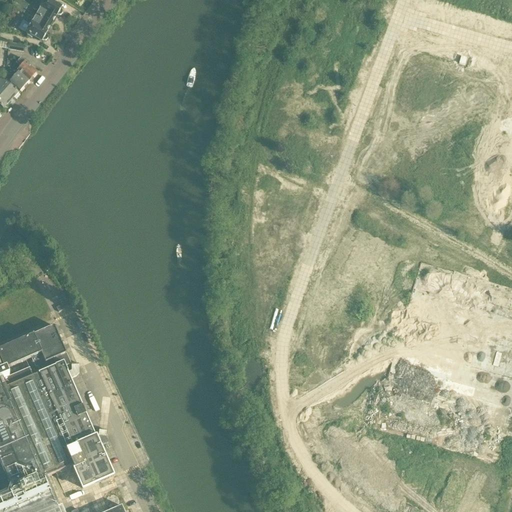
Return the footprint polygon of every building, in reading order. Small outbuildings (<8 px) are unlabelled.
[(16,0),(15,0),(14,3),(26,10),(28,7),(16,0)] [(38,12),(36,16),(51,24),(55,17),(56,17),(57,16),(60,16),(62,15),(63,14),(63,11),(61,9),(62,8),(54,3),(53,0),(52,0),(45,0),(42,6),(37,3),(33,9),(38,12)] [(310,0),(309,4),(330,13),(335,0),(310,0)] [(466,2),(464,10),(480,15),(481,15),(485,0),(473,0),(473,4),(466,2)] [(480,15),(480,17),(485,19),(486,17),(491,18),(491,16),(490,16),(495,0),(494,0),(485,0),(481,15),(480,15)] [(495,0),(490,16),(491,16),(499,19),(500,19),(504,3),(495,0)] [(14,3),(12,7),(24,14),(26,10),(14,3)] [(499,19),(499,20),(508,23),(511,10),(511,5),(504,3),(500,19),(499,19)] [(46,33),(51,24),(36,16),(34,19),(29,16),(25,23),(23,22),(19,29),(26,33),(26,36),(31,38),(33,38),(41,43),(43,41),(44,42),(47,41),(48,39),(48,36),(46,35),(47,33),(46,33)] [(349,21),(342,33),(362,44),(369,32),(349,21)] [(342,33),(335,45),(355,56),(362,44),(342,33)] [(8,50),(9,51),(24,53),(25,47),(9,44),(8,50)] [(401,44),(394,69),(406,72),(408,68),(407,68),(413,47),(403,44),(401,44)] [(335,45),(328,57),(348,69),(355,56),(335,45)] [(413,47),(407,68),(408,68),(417,70),(423,50),(413,47)] [(423,50),(417,70),(427,73),(428,73),(433,53),(423,50)] [(427,73),(426,78),(437,81),(444,56),(433,53),(428,73),(427,73)] [(444,56),(437,81),(448,84),(455,59),(444,56)] [(21,58),(18,61),(20,63),(19,64),(26,70),(23,75),(29,81),(36,72),(21,58)] [(20,63),(18,61),(16,64),(20,68),(17,71),(14,68),(9,75),(13,79),(8,84),(18,93),(29,81),(23,75),(26,70),(19,64),(20,63)] [(490,67),(485,85),(511,92),(511,90),(511,79),(501,76),(502,70),(490,67)] [(287,71),(285,85),(308,88),(309,74),(287,71)] [(18,93),(8,84),(6,82),(5,83),(0,80),(0,91),(10,102),(18,93)] [(285,85),(283,99),(306,102),(308,88),(285,85)] [(485,85),(480,103),(492,107),(494,100),(508,104),(511,92),(485,85)] [(0,91),(0,106),(3,110),(10,102),(0,91)] [(384,99),(380,113),(406,121),(412,101),(400,97),(398,103),(384,99)] [(283,99),(281,113),(304,116),(306,102),(283,99)] [(475,112),(469,132),(496,139),(500,126),(485,122),(487,116),(475,112)] [(321,125),(315,137),(335,148),(341,135),(321,125)] [(388,130),(382,143),(394,148),(392,153),(401,157),(403,153),(407,155),(416,136),(405,131),(402,136),(388,130)] [(469,132),(464,151),(476,154),(478,148),(492,152),(496,139),(469,132)] [(315,137),(308,150),(328,160),(335,148),(315,137)] [(308,150),(302,162),(322,172),(328,160),(308,150)] [(464,161),(458,181),(485,189),(488,175),(474,171),(476,165),(464,161)] [(286,181),(264,182),(264,196),(287,195),(286,181)] [(463,201),(458,212),(478,223),(484,211),(471,204),(474,199),(462,193),(459,199),(463,201)] [(287,195),(264,196),(265,210),(287,209),(287,195)] [(287,209),(265,210),(265,224),(288,223),(287,209)] [(339,219),(335,233),(348,238),(346,243),(359,248),(361,241),(356,240),(362,222),(353,219),(351,224),(339,219)] [(385,253),(379,264),(385,268),(388,263),(399,270),(410,250),(398,243),(391,256),(385,253)] [(266,254),(264,268),(287,271),(289,257),(266,254)] [(326,255),(322,268),(343,276),(348,264),(352,266),(355,259),(342,255),(340,260),(326,255)] [(413,268),(405,279),(411,283),(414,279),(424,285),(436,266),(426,259),(418,271),(413,268)] [(436,266),(424,285),(433,291),(431,296),(436,299),(444,289),(439,285),(447,273),(436,266)] [(264,268),(263,282),(285,285),(287,271),(264,268)] [(322,268),(317,281),(331,286),(329,292),(341,296),(344,290),(339,288),(343,276),(322,268)] [(263,282),(261,296),(284,299),(285,285),(263,282)] [(449,293),(441,303),(446,307),(449,303),(459,310),(473,293),(463,285),(454,296),(449,293)] [(473,293),(459,310),(468,318),(465,322),(470,326),(478,316),(474,312),(483,300),(473,293)] [(312,301),(308,313),(329,320),(333,309),(338,311),(340,304),(328,300),(326,306),(312,301)] [(308,313),(304,324),(318,329),(316,335),(328,339),(330,333),(326,331),(329,320),(308,313)] [(501,325),(492,335),(497,340),(500,336),(509,345),(511,342),(511,322),(505,330),(501,325)] [(429,335),(422,346),(442,357),(449,345),(436,338),(439,333),(428,326),(424,332),(429,335)] [(53,327),(0,350),(0,361),(4,370),(31,358),(35,368),(37,367),(40,373),(33,377),(29,369),(5,379),(6,381),(2,383),(0,379),(0,466),(1,468),(0,468),(0,511),(58,511),(45,482),(44,482),(42,479),(73,466),(82,489),(101,481),(101,482),(113,477),(108,465),(107,465),(99,447),(107,444),(105,438),(98,437),(95,439),(67,372),(65,366),(70,364),(53,327)] [(297,347),(296,361),(319,362),(320,350),(325,350),(325,343),(312,342),(312,348),(297,347)] [(412,355),(408,361),(419,367),(422,362),(435,369),(442,357),(422,346),(416,357),(412,355)] [(296,361),(296,375),(310,376),(310,382),(323,382),(323,375),(318,375),(319,362),(296,361)] [(80,374),(79,364),(68,366),(70,375),(80,374)] [(474,366),(467,377),(480,385),(477,390),(488,396),(492,390),(487,388),(493,377),(474,366)] [(400,375),(397,381),(402,383),(397,396),(418,404),(423,390),(410,385),(412,379),(400,375)] [(312,395),(298,399),(301,411),(323,405),(320,394),(325,393),(323,386),(311,389),(312,395)] [(457,399),(452,411),(474,418),(478,408),(482,409),(485,403),(473,398),(470,404),(457,399)] [(323,405),(301,411),(304,423),(318,419),(320,425),(333,422),(331,415),(326,416),(323,405)] [(390,408),(388,415),(393,416),(390,427),(412,433),(415,421),(401,417),(403,411),(390,408)] [(452,411),(448,422),(462,427),(460,433),(472,438),(474,431),(470,429),(474,418),(452,411)] [(326,437),(313,445),(320,457),(340,445),(333,434),(337,431),(334,425),(323,432),(326,437)] [(382,437),(380,444),(392,447),(394,441),(408,445),(412,433),(390,427),(387,438),(382,437)] [(443,442),(439,455),(461,462),(464,449),(469,450),(471,443),(458,440),(457,446),(443,442)] [(340,445),(320,457),(328,468),(340,461),(343,466),(354,459),(351,453),(347,456),(340,445)] [(377,455),(375,462),(379,463),(376,475),(398,481),(402,469),(388,465),(389,459),(377,455)] [(436,473),(432,487),(454,493),(457,480),(462,482),(464,475),(451,471),(450,477),(436,473)] [(373,491),(362,506),(371,511),(373,508),(379,511),(385,511),(392,503),(380,495),(383,490),(372,482),(368,488),(373,491)] [(432,487),(428,500),(442,504),(441,510),(448,511),(453,511),(455,506),(450,505),(454,493),(432,487)]
